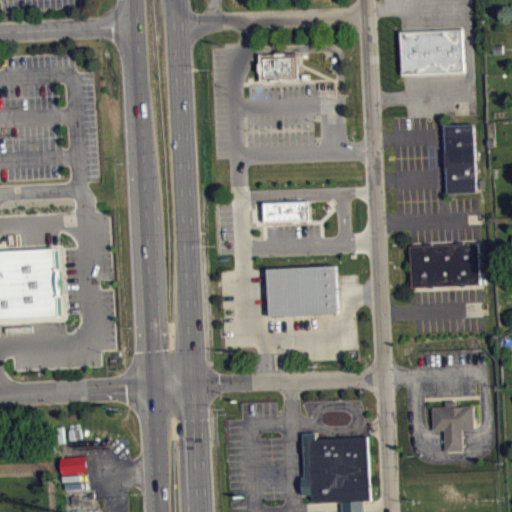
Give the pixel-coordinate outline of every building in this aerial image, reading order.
[(401,31),(403,73),(464,70),(462,29),(401,31)] [(261,53),(301,51),(301,77),(263,79),(261,53)] [(445,125),(448,192),(477,191),(474,124),(445,125)] [(268,222),(312,220),(311,200),(267,203),(268,222)] [(413,286),(411,245),(478,242),(481,283),(413,286)] [(0,249),(0,318),(61,316),(60,297),(62,297),(61,281),(60,267),(58,268),(57,247),(0,249)] [(269,267),(271,315),(340,313),(338,265),(269,267)] [(433,406),(433,429),(445,429),(445,449),(463,449),(462,428),(474,428),(473,405),(457,405),(457,400),(446,401),(447,405),(433,406)] [(318,431),(304,432),(305,476),(302,476),(303,493),(311,493),(312,497),(313,499),(315,500),(316,501),(342,500),(342,511),(363,511),(363,498),(370,498),(368,435),(318,437),(318,431)] [(89,479),(89,463),(64,464),(64,480),(89,479)]
